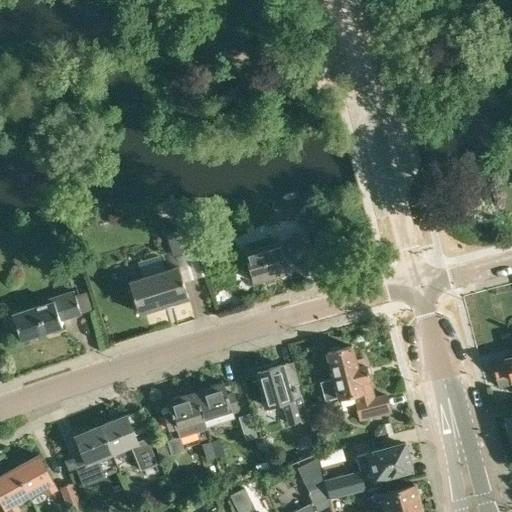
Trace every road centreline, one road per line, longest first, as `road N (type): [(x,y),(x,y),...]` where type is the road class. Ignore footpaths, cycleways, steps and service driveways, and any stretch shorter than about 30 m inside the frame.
road 1 (residential): [(0,408),(418,278)]
road 2 (residential): [(418,278),(354,43),(334,0)]
road 3 (residential): [(450,408),(418,278)]
